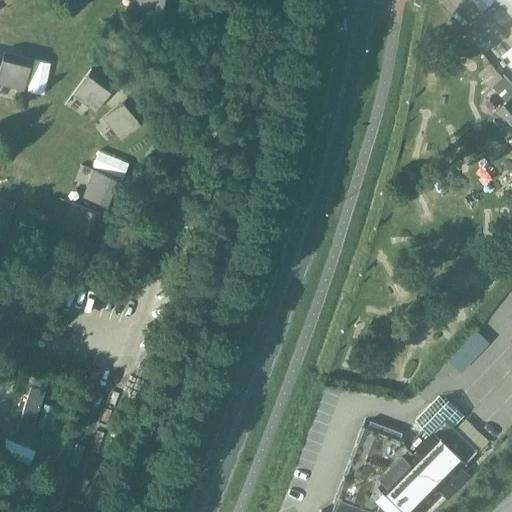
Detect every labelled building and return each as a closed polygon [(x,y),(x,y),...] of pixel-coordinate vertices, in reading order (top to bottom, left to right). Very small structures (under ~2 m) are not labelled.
[(167,25),(169,0),(139,0),(137,21),(167,25)] [(511,0),(474,0),(484,10),(495,0),(498,0),(511,15),(511,0)] [(4,52),(0,67),(0,82),(24,89),(32,59),(4,52)] [(73,93),(96,110),(114,86),(91,69),(73,93)] [(511,85),(504,77),(494,87),(507,102),(511,98),(511,85)] [(103,116),(122,138),(145,119),(127,97),(103,116)] [(511,125),(511,98),(507,102),(498,110),(511,125)] [(509,195),(511,193),(511,163),(498,169),(509,195)] [(94,169),(84,196),(112,207),(123,180),(94,169)] [(62,229),(91,240),(101,214),(73,203),(62,229)] [(0,244),(3,245),(11,216),(0,212),(0,244)] [(471,323),(444,352),(459,365),(485,336),(471,323)] [(51,429),(60,397),(44,393),(36,425),(51,429)] [(425,511),(443,494),(482,455),(457,430),(465,422),(439,396),(415,420),(423,428),(406,446),(403,443),(406,434),(365,418),(330,511),(322,511),(321,511),(320,511),(425,511)]
